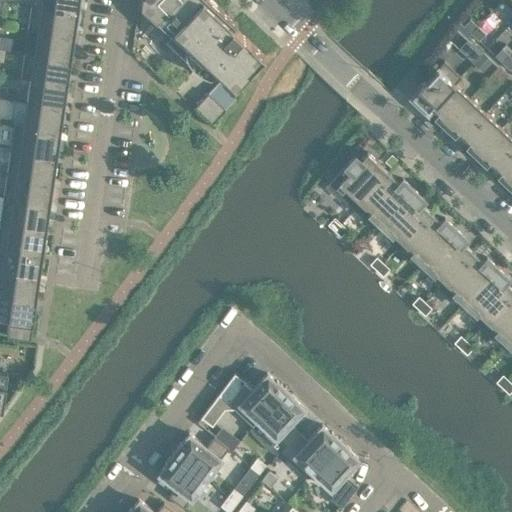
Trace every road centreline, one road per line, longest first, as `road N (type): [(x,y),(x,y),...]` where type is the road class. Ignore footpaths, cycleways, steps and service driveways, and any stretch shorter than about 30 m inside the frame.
road 1 (residential): [(101,511),(238,330),(392,474)]
road 2 (residential): [(78,288),(119,0)]
road 3 (residential): [(261,0),(411,140)]
road 4 (residential): [(511,230),(411,140)]
